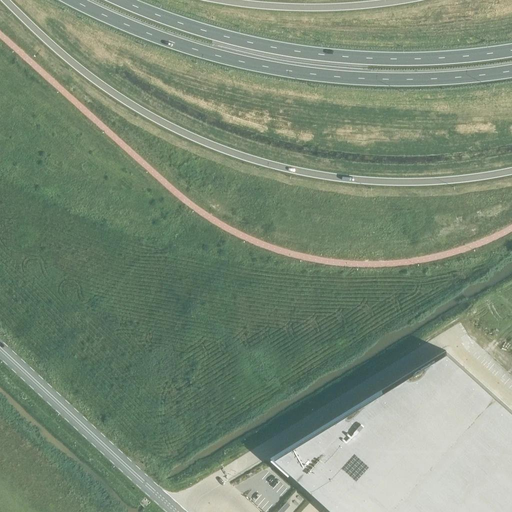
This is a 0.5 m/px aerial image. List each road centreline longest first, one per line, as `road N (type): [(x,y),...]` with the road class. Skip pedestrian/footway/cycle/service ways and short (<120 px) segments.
road 1 (trunk): [(4,0),(125,101),(226,151),(366,180),(511,170)]
road 2 (trunk): [(71,0),(180,45),(285,70),(383,79),(511,70)]
road 3 (trunk): [(511,50),(425,58),(317,54),(199,29),(120,0)]
road 4 (unknown): [(216,478),(464,329),(511,359)]
road 5 (tertiary): [(176,511),(0,348)]
road 6 (trunk): [(402,0),(329,7),(218,0)]
